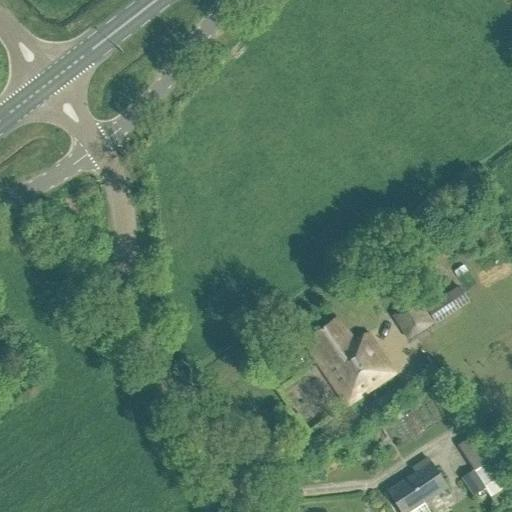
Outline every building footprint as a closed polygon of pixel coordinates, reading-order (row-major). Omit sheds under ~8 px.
[(447,263),(458,255),(448,242),(437,250),(447,263)] [(425,312),(436,328),(459,312),(448,296),(425,312)] [(417,301),(398,314),(391,318),(407,344),(433,327),(417,301)] [(365,393),(394,374),(367,334),(353,343),(335,319),(303,341),(347,406),(360,397),(358,395),(364,391),(365,393)] [(296,367),(302,363),(298,357),(292,362),(296,367)] [(469,443),(455,448),(464,472),(478,467),(469,443)] [(425,511),(421,505),(447,489),(427,459),(412,469),(415,474),(387,492),(399,511),(425,511)] [(486,463),(473,472),(484,490),(490,498),(503,489),(486,463)] [(473,497),(484,490),(473,472),(462,479),(473,497)]
